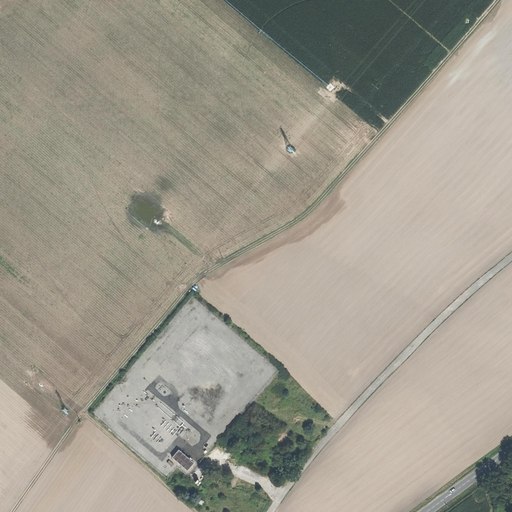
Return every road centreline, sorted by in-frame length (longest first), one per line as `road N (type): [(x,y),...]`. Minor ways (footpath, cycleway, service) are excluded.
road 1 (track): [(12,511),(92,400),(195,280),(300,218),(499,0)]
road 2 (unclassified): [(269,511),(410,347),(511,255)]
